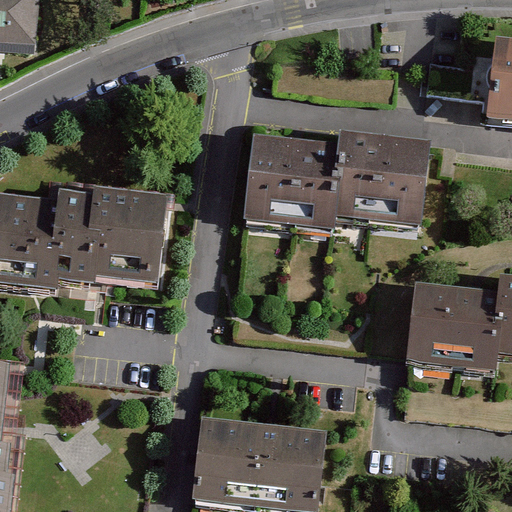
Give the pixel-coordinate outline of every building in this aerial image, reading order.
[(0,0),(0,54),(37,57),(40,0),(0,0)] [(511,41),(498,41),(491,114),(511,116),(511,41)] [(336,149),(253,142),(245,225),(337,233),(338,220),(424,228),(431,147),(337,138),(336,149)] [(158,285),(169,194),(96,186),(95,194),(58,190),(57,200),(0,193),(0,291),(55,298),(56,286),(99,291),(101,279),(158,285)] [(499,295),(420,283),(408,365),(495,378),(497,363),(511,365),(511,274),(502,274),(499,295)] [(10,372),(0,371),(0,511),(13,511),(17,476),(20,447),(4,445),(10,372)] [(321,511),(328,437),(208,426),(201,507),(260,511),(321,511)]
